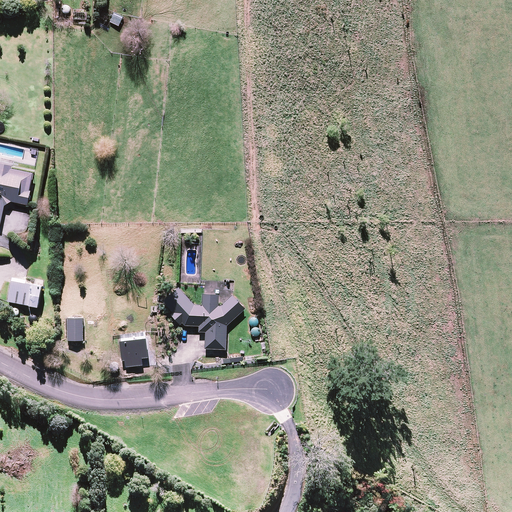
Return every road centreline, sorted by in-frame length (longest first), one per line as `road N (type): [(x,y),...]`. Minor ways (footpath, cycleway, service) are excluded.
road 1 (unknown): [(0,308),(93,362),(175,359)]
road 2 (track): [(286,511),(301,468),(272,387)]
